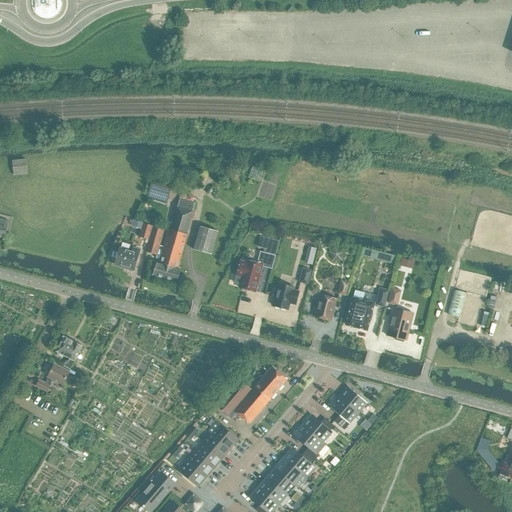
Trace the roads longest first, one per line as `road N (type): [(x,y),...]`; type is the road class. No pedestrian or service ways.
road 1 (residential): [(511,412),(0,272)]
road 2 (unknown): [(270,25),(401,16),(478,21),(493,33),(493,76)]
road 3 (secondary): [(0,20),(44,43),(101,11),(156,0)]
